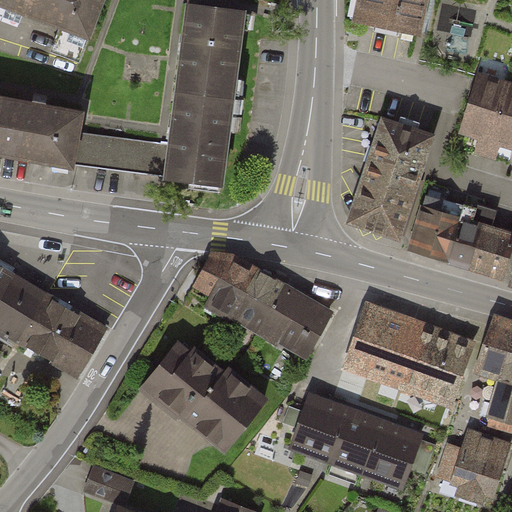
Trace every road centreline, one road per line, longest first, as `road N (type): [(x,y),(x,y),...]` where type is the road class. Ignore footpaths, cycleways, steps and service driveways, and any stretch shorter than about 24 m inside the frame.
road 1 (residential): [(4,509),(101,382),(180,232)]
road 2 (tertiary): [(318,0),(313,111),(291,248)]
road 3 (tertiary): [(511,306),(291,248)]
road 4 (tertiary): [(180,232),(0,204)]
